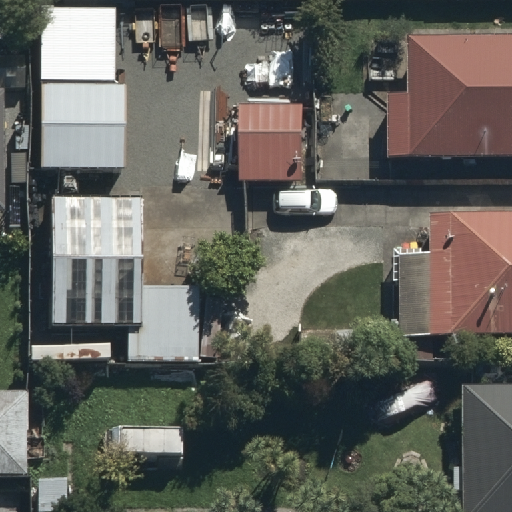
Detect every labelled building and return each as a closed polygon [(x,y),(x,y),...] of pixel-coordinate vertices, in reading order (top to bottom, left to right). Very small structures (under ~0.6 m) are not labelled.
[(511,60),(414,62),(415,120),(389,120),(390,181),(511,178),(511,60)] [(129,92),(40,91),(39,179),(127,180),(129,92)] [(301,118),(238,118),(238,196),(301,196),(301,118)] [(49,217),(50,342),(121,342),(121,374),(196,374),(196,306),(139,306),(139,217),(49,217)] [(433,272),(402,272),(402,352),(511,352),(511,237),(433,237),(433,272)] [(511,511),(511,400),(466,402),(468,511),(511,511)] [(26,405),(0,405),(0,483),(28,483),(26,405)]
